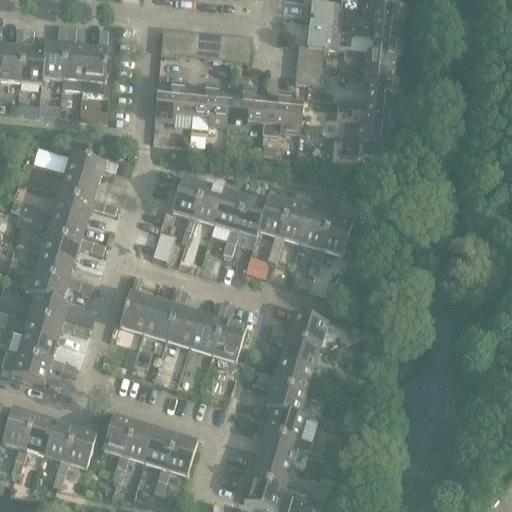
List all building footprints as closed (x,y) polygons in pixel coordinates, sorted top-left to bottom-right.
[(401,4),(364,0),(362,16),(371,16),(371,19),(373,22),(376,22),(374,38),(398,40),(399,28),(404,29),(405,17),(400,17),(401,4)] [(342,5),(341,12),(342,12),(342,14),(356,15),(357,6),(342,5)] [(341,12),(304,8),(302,24),(311,25),(308,54),(338,56),(342,14),(342,12),(341,12)] [(58,50),(45,49),(44,56),(45,56),(42,83),(43,83),(63,85),(68,33),(59,32),(58,50)] [(82,96),(83,87),(87,53),(75,52),(77,34),(68,33),(63,85),(62,93),(82,96)] [(15,53),(4,52),(0,86),(21,88),(26,36),(17,35),(15,53)] [(179,36),(164,35),(162,59),(177,61),(179,36)] [(34,37),(26,36),(21,88),(42,90),(43,83),(42,83),(45,56),(44,56),(33,55),(34,37)] [(98,54),(87,53),(83,87),(104,89),(108,55),(107,55),(109,37),(100,36),(98,54)] [(194,38),(179,36),(177,61),(192,62),(194,38)] [(398,40),(374,38),(373,53),(370,52),(367,55),(367,58),(345,55),(344,64),(357,66),(357,72),(394,76),(395,63),(400,63),(401,52),(397,51),(398,40)] [(222,41),(207,39),(204,64),(220,65),(222,41)] [(236,42),(222,41),(220,65),(234,66),(236,42)] [(251,44),(236,42),(234,66),(249,68),(251,44)] [(394,76),(357,72),(355,87),(364,88),(364,91),(366,94),(369,94),(367,109),(391,112),(392,100),(397,101),(398,89),(393,88),(394,76)] [(309,81),(297,80),(296,89),(308,90),(309,81)] [(321,82),(309,81),(308,90),(320,91),(321,82)] [(171,96),(158,95),(155,126),(175,128),(175,120),(192,122),(194,99),(183,98),(184,93),(172,92),(171,96)] [(206,100),(194,99),(192,122),(209,124),(208,131),(227,133),(230,102),(218,101),(218,96),(206,95),(206,100)] [(243,103),(230,102),(227,133),(246,135),(247,127),(264,129),(266,106),(255,105),(255,100),(243,99),(243,103)] [(278,107),(266,106),(264,129),(281,131),(280,138),(300,140),(303,109),(289,108),(290,103),(278,102),(278,107)] [(393,135),(394,123),(390,123),(391,112),(367,109),(366,124),(363,124),(360,127),(360,129),(351,128),(349,144),(364,146),(363,158),(386,160),(388,135),(393,135)] [(71,160),(65,180),(98,190),(103,175),(115,179),(117,170),(105,166),(104,170),(71,160)] [(98,190),(65,180),(59,200),(92,210),(93,205),(98,190)] [(172,217),(189,223),(186,235),(194,237),(198,225),(194,224),(204,190),(183,183),(172,217)] [(225,196),(204,190),(194,224),(198,225),(214,230),(225,196)] [(246,202),(225,196),(214,230),(231,235),(227,247),(236,250),(239,238),(235,237),(246,202)] [(92,210),(59,200),(53,219),(86,229),(91,214),(103,218),(106,209),(93,205),(92,210)] [(266,209),(246,202),(235,237),(239,238),(257,243),(259,236),(267,209),(266,209)] [(268,202),(266,209),(267,209),(259,236),(275,241),(271,253),(280,256),(284,244),(279,243),(290,209),(268,202)] [(118,213),(106,209),(103,218),(115,221),(118,213)] [(311,215),(290,209),(279,243),(284,244),(300,249),(311,215)] [(331,221),(311,215),(300,249),(316,254),(313,266),(321,269),(325,257),(321,255),(331,221)] [(86,229),(53,219),(47,239),(80,249),(81,244),(86,229)] [(353,228),(331,221),(321,255),(325,257),(342,262),(353,228)] [(194,237),(186,235),(182,247),(191,249),(194,237)] [(80,249),(47,239),(41,258),(74,268),(79,253),(91,257),(94,248),(81,244),(80,249)] [(236,250),(227,247),(223,260),(232,262),(236,250)] [(106,252),(94,248),(91,257),(103,261),(106,252)] [(280,256),(271,253),(268,266),(276,268),(280,256)] [(74,268),(41,258),(35,278),(68,288),(70,284),(74,268)] [(321,269),(313,266),(309,278),(318,281),(321,269)] [(68,288),(35,278),(29,298),(36,300),(62,307),(67,292),(79,296),(82,287),(70,284),(68,288)] [(119,332),(144,339),(154,305),(138,300),(142,285),(135,283),(131,298),(130,298),(119,332)] [(94,291),(82,287),(79,296),(91,299),(94,291)] [(170,310),(154,305),(144,339),(166,346),(181,297),(174,295),(170,310)] [(188,299),(181,297),(166,346),(189,353),(200,319),(184,314),(188,299)] [(62,307),(36,300),(30,320),(63,330),(64,326),(69,309),(62,307)] [(216,324),(200,319),(189,353),(212,360),(227,311),(220,309),(216,324)] [(234,313),(227,311),(212,360),(236,368),(247,333),(230,328),(234,313)] [(274,331),(272,338),(321,353),(328,329),(294,319),(289,336),(274,331)] [(63,330),(30,320),(24,339),(57,349),(62,334),(74,338),(76,329),(64,326),(63,330)] [(88,333),(76,329),(74,338),(86,342),(88,333)] [(52,365),(57,349),(24,339),(15,336),(9,356),(18,359),(51,369),(52,365)] [(321,353),(272,338),(269,345),(284,350),(280,366),(314,376),(321,353)] [(51,369),(18,359),(12,379),(45,390),(50,373),(62,377),(64,368),(52,365),(51,369)] [(260,377),(258,384),(307,399),(314,376),(280,366),(275,382),(260,377)] [(77,372),(64,368),(62,377),(74,381),(77,372)] [(307,399),(258,384),(255,391),(270,395),(265,413),(272,415),(272,414),(299,423),(300,422),(307,399)] [(2,448),(19,453),(16,466),(24,468),(28,456),(24,455),(34,421),(13,414),(2,448)] [(299,423),(272,414),(272,415),(265,437),(299,448),(301,444),(306,424),(300,422),(299,423)] [(55,427),(34,421),(24,455),(28,456),(44,461),(55,427)] [(135,428),(113,421),(103,455),(120,461),(116,473),(125,476),(129,463),(124,462),(135,428)] [(75,433),(55,427),(44,461),(61,466),(57,478),(66,481),(69,469),(65,467),(75,433)] [(156,434),(135,428),(124,462),(129,463),(145,468),(156,434)] [(97,440),(75,433),(65,467),(69,469),(87,474),(97,440)] [(176,441),(156,434),(145,468),(161,473),(158,486),(166,488),(170,476),(166,475),(176,441)] [(299,448),(265,437),(258,460),(292,471),(298,452),(310,456),(313,447),(301,444),(299,448)] [(198,447),(176,441),(166,475),(170,476),(187,481),(198,447)] [(325,451),(313,447),(310,456),(322,460),(325,451)] [(292,471),(258,460),(251,483),(285,494),(287,489),(292,471)] [(24,468),(16,466),(12,478),(21,480),(24,468)] [(125,476),(116,473),(113,485),(121,488),(125,476)] [(66,481),(57,478),(53,490),(62,493),(66,481)] [(285,494),(251,483),(244,507),(258,511),(279,511),(284,498),(296,502),(299,493),(287,489),(285,494)] [(166,488),(158,486),(154,498),(163,500),(166,488)] [(311,497),(299,493),(296,502),(308,506),(311,497)]
